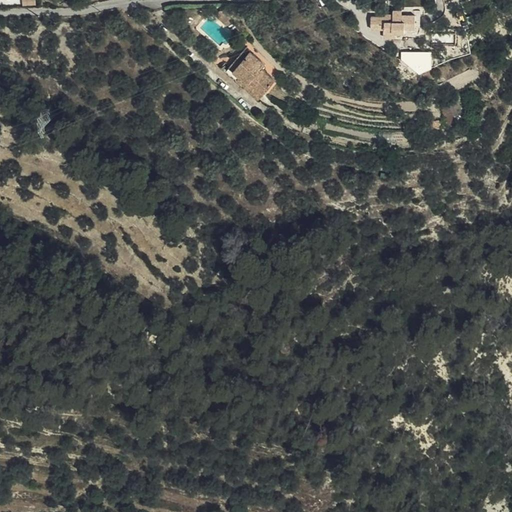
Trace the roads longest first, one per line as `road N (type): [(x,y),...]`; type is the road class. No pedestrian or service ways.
road 1 (track): [(134,2),(210,77),(258,111)]
road 2 (residential): [(0,13),(152,0)]
